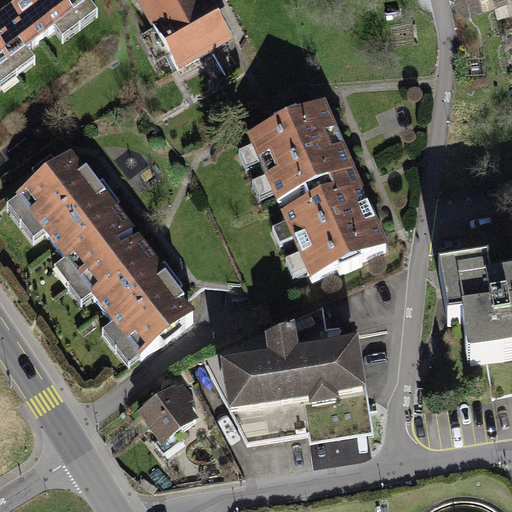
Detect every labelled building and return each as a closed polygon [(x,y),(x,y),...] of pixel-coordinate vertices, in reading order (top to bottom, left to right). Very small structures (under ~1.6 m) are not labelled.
[(99,22),(82,0),(0,0),(0,95),(36,69),(28,59),(54,40),(62,50),(99,22)] [(205,0),(137,0),(133,3),(177,81),(233,50),(205,0)] [(511,0),(456,0),(459,13),(511,0)] [(326,113),(248,147),(278,217),(305,206),(308,213),(282,225),(310,291),(388,257),(326,113)] [(131,379),(198,327),(185,310),(187,308),(138,245),(119,259),(116,255),(134,240),(87,179),(83,182),(71,166),(6,215),(34,252),(44,245),(64,271),(54,279),(83,316),(93,308),(113,334),(103,342),(131,379)] [(489,267),(439,276),(450,342),(464,339),(471,382),(511,374),(511,281),(500,283),(500,288),(493,289),(489,267)] [(324,309),(204,363),(224,402),(228,429),(237,428),(248,451),(309,442),(310,452),(374,440),(358,338),(328,343),(324,309)] [(174,392),(136,421),(157,448),(155,450),(164,461),(177,451),(173,447),(200,427),(189,412),(196,407),(183,390),(177,395),(174,392)]
